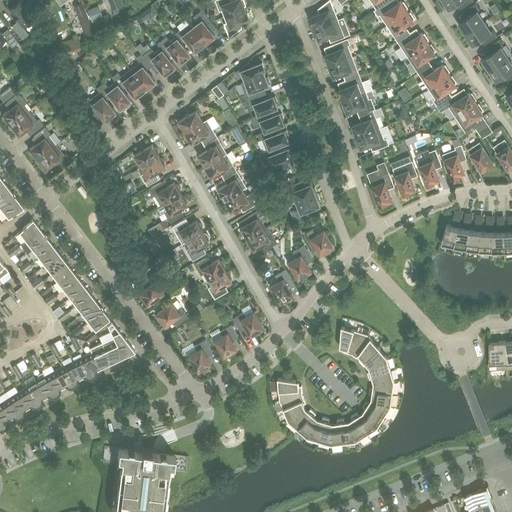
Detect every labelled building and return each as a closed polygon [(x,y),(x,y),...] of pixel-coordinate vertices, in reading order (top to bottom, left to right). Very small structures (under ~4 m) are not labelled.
[(11,6),(8,9),(12,14),(12,15),(17,21),(11,25),(22,39),(28,34),(22,26),(35,17),(21,0),(19,0),(18,1),(16,0),(12,0),(10,2),(10,4),(11,6)] [(120,0),(107,0),(112,9),(122,5),(120,0)] [(223,15),(244,6),(246,5),(243,0),(231,0),(229,1),(228,0),(215,0),(219,11),(222,10),(223,15)] [(313,24),(315,28),(338,19),(330,0),(328,0),(320,7),(321,12),(310,16),(313,24)] [(370,0),(376,9),(387,2),(385,0),(370,0)] [(390,7),(387,2),(376,9),(374,10),(378,16),(380,14),(387,25),(407,11),(406,9),(408,8),(403,1),(402,2),(401,1),(390,7)] [(81,2),(74,5),(85,36),(93,33),(81,2)] [(465,33),(484,21),(477,11),(480,9),(475,3),(464,10),(469,16),(459,23),(465,33)] [(98,5),(86,9),(91,21),(102,17),(98,5)] [(151,19),(157,14),(151,5),(144,10),(149,17),(151,19)] [(244,6),(223,15),(226,22),(224,23),(229,37),(230,37),(240,29),(238,24),(250,19),(247,12),(244,6)] [(198,23),(193,27),(192,27),(205,43),(208,41),(209,42),(215,38),(214,37),(215,36),(206,24),(211,21),(202,9),(193,16),(198,23)] [(387,25),(397,41),(408,33),(404,28),(414,21),(413,19),(415,18),(410,12),(409,13),(407,11),(387,25)] [(338,19),(315,28),(316,30),(314,31),(317,38),(318,37),(319,39),(330,35),(333,41),(345,36),(338,19)] [(490,31),(484,21),(465,33),(472,44),(482,37),(487,44),(498,36),(493,29),(490,31)] [(186,40),(195,51),(196,50),(197,51),(203,47),(201,46),(205,43),(192,27),(193,27),(190,23),(180,31),(179,30),(174,34),(176,36),(182,43),(186,40)] [(0,43),(5,39),(12,47),(18,42),(7,28),(1,33),(0,30),(0,43)] [(411,39),(408,33),(397,41),(407,56),(428,43),(427,41),(429,40),(424,33),(423,34),(422,32),(411,39)] [(161,48),(166,54),(171,51),(181,64),(187,59),(186,58),(190,55),(182,43),(176,36),(170,41),(166,37),(157,43),(161,48)] [(77,37),(58,44),(61,53),(80,46),(77,37)] [(329,65),(353,56),(348,45),(350,44),(348,38),(334,43),(336,49),(325,54),(325,55),(324,56),(327,64),(328,63),(329,65)] [(489,69),(507,57),(501,47),(504,45),(499,38),(488,46),(492,52),(482,59),(489,69)] [(407,56),(418,72),(429,65),(425,60),(435,53),(434,51),(435,50),(431,44),(430,45),(428,43),(407,56)] [(100,54),(101,48),(98,45),(91,50),(97,57),(100,54)] [(161,48),(155,53),(151,48),(143,55),(142,55),(151,66),(156,62),(166,76),(173,71),(171,69),(175,66),(166,54),(161,48)] [(140,62),(130,69),(146,89),(149,86),(150,88),(155,84),(154,82),(155,82),(146,70),(151,66),(142,55),(143,55),(141,53),(136,57),(140,62)] [(345,72),(347,79),(359,74),(353,56),(329,65),(330,67),(328,68),(331,76),(333,75),(334,77),(345,72)] [(511,64),(507,57),(489,69),(496,80),(506,73),(510,80),(511,78),(511,64)] [(243,75),(245,80),(246,81),(265,73),(263,70),(265,69),(262,62),(248,67),(246,64),(236,72),(238,77),(243,75)] [(72,76),(81,69),(76,64),(68,70),(72,76)] [(432,71),(429,65),(418,72),(428,88),(449,74),(448,72),(449,71),(445,65),(444,66),(442,64),(432,71)] [(64,80),(58,66),(52,71),(60,82),(64,80)] [(118,72),(112,76),(116,81),(122,89),(127,85),(136,97),(137,96),(138,97),(143,93),(142,92),(146,89),(130,69),(121,76),(118,72)] [(266,77),(265,73),(246,81),(245,80),(241,82),(245,93),(244,94),(246,99),(257,95),(255,89),(269,84),(268,83),(270,83),(268,77),(266,77)] [(359,74),(347,79),(350,85),(338,89),(339,91),(337,92),(340,100),(342,99),(343,101),(366,92),(359,74)] [(437,105),(445,100),(450,97),(446,91),(456,85),(455,83),(456,82),(452,75),(450,76),(449,74),(428,88),(435,98),(433,100),(437,105)] [(23,83),(19,78),(13,82),(17,88),(23,83)] [(217,84),(224,94),(229,90),(222,80),(217,84)] [(131,100),(122,89),(116,81),(108,87),(104,82),(97,88),(100,92),(107,100),(112,97),(122,110),(128,105),(127,104),(131,100)] [(224,94),(217,84),(212,88),(219,98),(224,94)] [(11,85),(0,93),(0,97),(3,102),(16,92),(11,85)] [(116,112),(107,100),(100,92),(90,99),(89,97),(81,102),(90,113),(97,108),(107,121),(113,117),(112,115),(116,112)] [(373,109),(373,110),(375,109),(371,97),(369,98),(366,92),(343,101),(344,103),(342,103),(345,111),(347,111),(347,112),(359,108),(361,114),(373,109)] [(455,93),(450,97),(445,100),(455,116),(476,102),(475,100),(476,99),(472,93),(470,94),(469,92),(459,98),(455,93)] [(10,124),(29,110),(24,104),(26,103),(18,93),(6,102),(11,107),(2,114),(3,116),(3,118),(4,120),(5,122),(6,123),(8,123),(9,123),(10,124)] [(256,108),(258,114),(264,112),(277,107),(276,103),(278,102),(275,95),(273,96),(273,95),(259,100),(257,95),(246,99),(243,101),(245,107),(249,105),(250,110),(256,108)] [(477,104),(476,102),(455,116),(465,132),(474,126),(476,125),(473,119),(483,113),(482,111),(483,110),(479,103),(477,104)] [(356,134),(357,136),(380,127),(373,110),(373,109),(361,114),(363,120),(352,125),(353,127),(351,127),(354,135),(356,134)] [(29,110),(10,124),(11,126),(10,126),(11,128),(11,130),(13,131),(14,133),(16,133),(17,133),(18,135),(26,128),(31,133),(43,124),(38,118),(36,120),(29,110)] [(185,132),(203,121),(197,111),(196,110),(179,120),(179,121),(180,122),(179,123),(179,125),(180,126),(181,128),(182,130),(184,130),(185,130),(185,132)] [(262,124),(265,131),(269,129),(284,124),(282,119),(284,119),(282,113),(280,113),(280,112),(266,118),(264,112),(258,114),(250,117),(254,127),(262,124)] [(207,119),(203,121),(185,132),(186,133),(186,135),(186,137),(187,139),(189,140),(190,141),(191,141),(192,142),(191,142),(192,143),(193,143),(193,142),(202,137),(206,142),(217,136),(207,119)] [(476,125),(474,126),(478,132),(489,125),(485,119),(476,125)] [(489,125),(478,132),(482,138),(493,131),(489,125)] [(37,159),(56,144),(48,134),(50,133),(45,127),(33,136),(38,142),(29,149),(30,150),(30,151),(30,153),(31,155),(32,156),(34,157),(35,158),(36,158),(37,159)] [(380,127),(357,136),(357,138),(356,139),(359,146),(360,146),(361,148),(372,143),(375,150),(389,144),(386,137),(384,138),(380,127)] [(262,139),(266,150),(272,147),(289,141),(287,137),(289,136),(286,130),(285,131),(284,130),(271,135),(269,129),(265,131),(258,134),(260,140),(262,139)] [(204,164),(205,166),(223,155),(227,153),(217,136),(206,142),(209,148),(199,154),(198,154),(199,155),(200,156),(199,157),(199,159),(200,160),(201,162),(202,164),(204,165),(204,164)] [(505,139),(493,146),(508,169),(511,166),(511,149),(505,139)] [(493,163),(479,142),(468,149),(481,170),(486,167),(487,167),(493,163)] [(56,144),(37,159),(38,160),(37,161),(38,163),(38,165),(40,166),(41,167),(43,168),(44,168),(45,169),(54,162),(58,168),(70,159),(65,153),(63,154),(56,144)] [(141,166),(159,156),(158,154),(159,154),(159,152),(158,150),(157,148),(156,147),(154,146),(153,146),(153,145),(152,144),(152,145),(135,154),(134,154),(135,155),(141,166)] [(459,158),(466,156),(461,144),(454,146),(455,149),(442,154),(452,178),(459,175),(459,174),(465,172),(459,158)] [(272,147),(266,150),(259,153),(263,162),(269,160),(271,166),(274,165),(275,166),(281,164),(281,165),(288,162),(288,161),(292,159),(291,155),(292,154),(290,148),(288,149),(288,148),(275,153),(272,147)] [(429,151),(430,154),(417,159),(427,185),(434,182),(434,181),(440,179),(434,165),(441,163),(435,149),(429,151)] [(223,155),(205,166),(206,167),(205,167),(205,169),(206,171),(207,173),(208,175),(210,175),(211,175),(212,176),(211,176),(212,177),(213,177),(212,176),(222,171),(226,176),(237,170),(230,159),(227,153),(223,155)] [(159,156),(141,166),(145,172),(141,174),(147,185),(158,179),(155,173),(165,167),(166,167),(165,166),(164,165),(165,165),(165,163),(165,161),(164,159),(162,158),(160,157),(159,156)] [(410,175),(417,172),(412,160),(393,168),(403,194),(410,191),(410,190),(416,188),(410,175)] [(121,175),(118,166),(112,168),(115,178),(121,175)] [(242,189),(246,187),(237,170),(226,176),(229,182),(219,188),(218,188),(219,189),(219,190),(219,192),(219,194),(220,196),(222,197),(223,198),(224,198),(225,199),(242,189)] [(387,186),(393,183),(389,171),(369,179),(374,191),(372,192),(375,199),(377,198),(379,205),(387,202),(392,199),(387,186)] [(0,194),(9,188),(2,179),(0,180),(0,194)] [(292,191),(297,201),(317,193),(315,187),(313,187),(311,183),(306,185),(304,180),(292,184),(294,190),(292,191)] [(161,205),(181,193),(180,192),(181,191),(181,189),(180,188),(179,186),(178,184),(176,183),(175,184),(174,182),(165,188),(161,181),(144,192),(148,199),(155,195),(161,205)] [(81,185),(77,188),(84,197),(88,194),(81,185)] [(123,198),(129,195),(124,185),(118,189),(123,198)] [(0,194),(0,207),(0,208),(15,196),(9,188),(0,194)] [(242,189),(225,199),(226,201),(225,201),(225,203),(226,205),(227,207),(228,208),(230,209),(231,210),(231,211),(232,210),(242,204),(245,210),(256,203),(250,193),(246,195),(242,189)] [(178,210),(187,205),(186,203),(187,202),(187,200),(187,198),(186,197),(184,195),(182,194),(182,195),(181,193),(161,205),(157,207),(160,214),(164,211),(171,222),(181,216),(178,210)] [(320,200),(317,193),(297,201),(299,207),(293,209),(297,220),(309,216),(306,210),(320,205),(318,201),(320,200)] [(24,207),(15,196),(0,208),(8,217),(24,207)] [(247,238),(266,227),(259,216),(263,214),(260,208),(247,216),(250,221),(241,227),(242,229),(241,229),(241,231),(242,233),(243,235),(244,236),(246,237),(247,237),(247,238)] [(26,241),(41,229),(32,218),(18,231),(26,241)] [(155,224),(159,231),(170,225),(166,218),(155,224)] [(173,226),(172,226),(182,244),(187,241),(203,231),(202,230),(203,229),(203,227),(202,226),(201,224),(200,222),(198,222),(197,222),(196,220),(190,224),(187,226),(183,219),(173,226)] [(453,246),(454,246),(458,227),(459,227),(460,221),(454,219),(453,225),(446,224),(441,243),(453,246)] [(466,248),(470,229),(471,223),(466,222),(465,228),(459,227),(458,227),(454,246),(466,248)] [(479,250),(481,231),(482,231),(482,230),(482,224),(477,224),(476,230),(470,229),(466,248),(479,250)] [(492,251),(493,231),(493,225),(488,225),(488,231),(482,231),(481,231),(479,250),(492,251)] [(504,251),(505,251),(504,231),(505,231),(505,225),(499,225),(499,231),(493,231),(492,251),(504,251)] [(268,226),(266,227),(247,238),(248,239),(248,240),(248,242),(248,244),(249,245),(251,247),(252,248),(253,247),(254,249),(264,244),(267,249),(278,242),(268,226)] [(41,229),(26,241),(21,244),(27,253),(32,249),(47,237),(41,229)] [(312,229),(301,235),(309,248),(315,244),(321,254),(322,253),(323,254),(325,254),(328,253),(330,252),(331,250),(332,248),(332,247),(334,246),(324,230),(316,235),(312,229)] [(190,247),(186,249),(193,260),(204,254),(200,248),(209,243),(208,241),(209,240),(209,238),(209,236),(208,235),(206,233),(204,232),(204,233),(203,231),(187,241),(190,247)] [(53,245),(47,237),(32,249),(38,257),(53,245)] [(12,248),(15,252),(21,248),(17,244),(12,248)] [(297,257),(288,262),(298,278),(300,277),(301,278),(303,278),(305,278),(307,276),(309,275),(310,273),(310,271),(311,270),(305,260),(311,257),(304,244),(293,251),(297,257)] [(59,253),(53,245),(38,257),(44,265),(59,253)] [(15,252),(12,248),(7,252),(10,256),(15,252)] [(66,261),(59,253),(44,265),(51,273),(66,261)] [(209,279),(225,269),(224,268),(225,268),(225,266),(225,264),(224,262),(222,261),(220,260),(219,258),(209,264),(206,258),(195,264),(201,275),(205,273),(209,279)] [(0,260),(0,277),(8,271),(7,270),(7,269),(7,268),(7,267),(6,267),(6,266),(5,266),(4,266),(0,260)] [(72,270),(66,261),(51,273),(57,281),(72,270)] [(279,281),(270,286),(280,302),(282,301),(283,302),(285,302),(287,301),(289,300),(291,299),(292,297),(292,295),(293,294),(287,284),(293,281),(286,268),(275,275),(279,281)] [(225,269),(209,279),(213,285),(208,288),(215,299),(226,292),(222,286),(232,281),(231,279),(231,278),(231,276),(231,274),(230,273),(228,271),(227,270),(226,271),(225,269)] [(78,278),(72,270),(57,281),(63,289),(78,278)] [(149,285),(140,292),(141,294),(140,294),(140,297),(141,299),(143,301),(145,302),(147,303),(148,303),(149,304),(164,292),(158,285),(162,282),(154,272),(145,279),(149,285)] [(38,279),(34,273),(28,279),(32,284),(36,281),(38,279)] [(69,297),(84,286),(78,278),(63,289),(69,297)] [(11,286),(6,289),(10,294),(15,291),(11,286)] [(90,294),(84,286),(69,297),(76,305),(90,294)] [(97,302),(90,294),(76,305),(82,313),(97,302)] [(103,310),(97,302),(82,313),(88,321),(103,310)] [(171,302),(156,314),(158,315),(157,316),(157,318),(158,320),(159,322),(161,324),(163,325),(164,324),(166,326),(175,319),(179,324),(189,317),(181,307),(177,309),(171,302)] [(88,321),(95,330),(109,318),(103,310),(88,321)] [(264,328),(254,311),(246,316),(244,312),(232,318),(239,329),(245,325),(251,335),(252,334),(253,335),(255,335),(258,335),(260,333),(261,332),(263,330),(262,329),(264,328)] [(188,321),(192,328),(198,325),(194,318),(188,321)] [(135,351),(111,321),(107,324),(113,337),(122,357),(135,351)] [(219,327),(210,332),(215,339),(224,356),(226,355),(227,356),(229,356),(231,355),(233,354),(235,352),(236,350),(236,349),(237,348),(233,341),(231,338),(238,335),(232,324),(220,331),(219,327)] [(343,351),(347,352),(353,330),(341,326),(340,347),(344,348),(343,351)] [(352,354),(356,357),(370,337),(367,334),(353,330),(347,352),(352,354)] [(68,335),(73,344),(78,342),(76,337),(68,335)] [(113,337),(101,342),(110,362),(122,357),(113,337)] [(359,360),(361,362),(379,347),(370,337),(356,357),(357,357),(358,355),(361,358),(359,360)] [(197,350),(189,355),(198,371),(200,370),(201,371),(203,371),(205,370),(207,369),(209,368),(210,365),(210,364),(211,363),(205,353),(212,350),(205,339),(194,346),(197,350)] [(497,369),(507,369),(505,341),(489,342),(489,364),(496,363),(497,369)] [(110,362),(101,342),(89,348),(99,368),(110,362)] [(369,367),(370,366),(387,356),(379,347),(361,362),(364,365),(366,363),(369,367)] [(91,352),(82,356),(92,376),(93,375),(94,374),(94,373),(95,372),(95,371),(95,370),(95,369),(99,368),(89,348),(91,352)] [(30,355),(33,361),(38,358),(35,353),(30,355)] [(80,377),(84,375),(85,376),(86,376),(87,376),(88,377),(89,377),(90,377),(91,376),(92,376),(82,356),(72,361),(80,377)] [(367,372),(368,375),(391,368),(387,356),(370,366),(369,367),(370,371),(367,372)] [(41,364),(38,358),(33,361),(37,367),(41,364)] [(77,378),(80,377),(72,361),(63,366),(74,385),(75,384),(76,383),(77,382),(77,381),(77,380),(77,378)] [(11,366),(15,372),(19,369),(16,363),(11,366)] [(63,366),(54,370),(62,386),(66,384),(67,385),(68,386),(69,386),(71,386),(72,386),(73,386),(74,385),(63,366)] [(391,368),(368,375),(369,379),(372,378),(373,382),(394,380),(391,368)] [(19,369),(15,372),(18,377),(23,375),(19,369)] [(54,370),(45,376),(56,395),(56,394),(57,394),(58,393),(58,392),(59,391),(59,390),(59,389),(59,388),(62,386),(54,370)] [(56,395),(45,376),(43,372),(38,375),(40,378),(36,381),(45,396),(48,394),(49,395),(50,395),(51,396),(52,396),(53,396),(54,396),(55,395),(56,395)] [(277,378),(279,391),(302,389),(302,385),(299,385),(298,380),(277,378)] [(370,386),(369,390),(393,393),(394,380),(373,382),(373,386),(370,386)] [(36,381),(26,386),(38,405),(39,404),(40,404),(40,403),(41,402),(41,401),(41,400),(41,399),(41,398),(45,396),(36,381)] [(18,391),(27,407),(30,405),(31,405),(32,406),(33,406),(34,406),(35,406),(36,406),(37,406),(38,405),(26,386),(18,391)] [(302,394),(302,389),(279,391),(279,400),(283,408),(304,399),(302,394)] [(371,398),(391,405),(393,393),(369,390),(369,393),(372,394),(371,398)] [(18,391),(9,397),(21,416),(22,415),(22,414),(23,413),(24,412),(24,411),(24,410),(24,409),(27,407),(18,391)] [(0,402),(10,418),(13,416),(14,416),(15,417),(16,417),(17,417),(18,417),(19,417),(20,416),(21,416),(9,397),(0,402)] [(366,400),(364,403),(384,416),(391,405),(371,398),(369,402),(366,400)] [(306,402),(304,399),(283,408),(288,420),(305,407),(303,403),(306,402)] [(7,420),(10,418),(0,402),(0,421),(4,427),(5,426),(6,425),(6,424),(7,423),(7,422),(7,421),(7,420)] [(377,426),(384,416),(364,403),(362,406),(365,408),(362,412),(377,426)] [(305,407),(288,420),(298,428),(313,411),(310,408),(309,410),(305,407)] [(316,413),(313,411),(298,428),(307,436),(317,420),(317,418),(314,415),(316,413)] [(357,412),(354,414),(367,433),(377,426),(362,412),(359,414),(357,412)] [(349,420),(356,440),(367,433),(354,414),(351,416),(352,418),(349,420)] [(317,418),(317,420),(307,436),(319,440),(326,418),(322,417),(322,419),(317,418)] [(330,419),(326,418),(319,440),(331,444),(333,422),(329,421),(330,419)] [(344,418),(340,419),(344,442),(356,440),(349,420),(345,421),(344,418)] [(331,444),(344,442),(340,419),(337,419),(337,422),(333,422),(331,444)] [(166,511),(167,511),(168,503),(172,469),(186,471),(188,455),(163,452),(158,452),(153,451),(151,451),(151,448),(141,447),(141,450),(139,449),(134,449),(133,449),(104,445),(102,461),(116,462),(111,504),(111,506),(111,508),(111,510),(111,511),(110,511),(166,511)] [(471,509),(489,501),(488,497),(491,496),(487,486),(465,495),(471,509)] [(471,511),(493,511),(489,501),(471,509),(471,511)]
